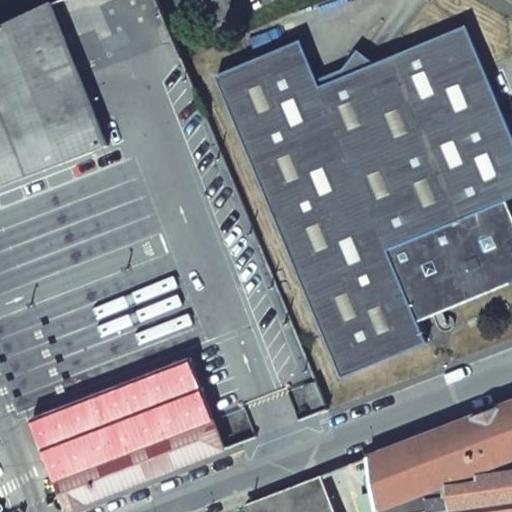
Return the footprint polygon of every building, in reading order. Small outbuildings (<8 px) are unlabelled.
[(0,97),(77,69),(52,4),(0,28),(0,97)] [(419,323),(511,285),(511,244),(502,239),(507,226),(499,208),(511,202),(511,131),(469,29),(377,66),(359,52),(345,71),(348,78),(322,88),(303,43),(218,78),(342,379),(427,344),(419,323)] [(0,188),(108,149),(77,69),(0,97),(0,188)] [(33,418),(63,496),(57,498),(55,505),(57,509),(63,511),(68,510),(68,511),(225,451),(189,358),(33,418)] [(304,389),(315,416),(329,411),(317,383),(304,389)] [(511,511),(511,403),(369,459),(377,508),(378,511),(511,511)] [(334,511),(321,477),(245,507),(246,511),(334,511)]
